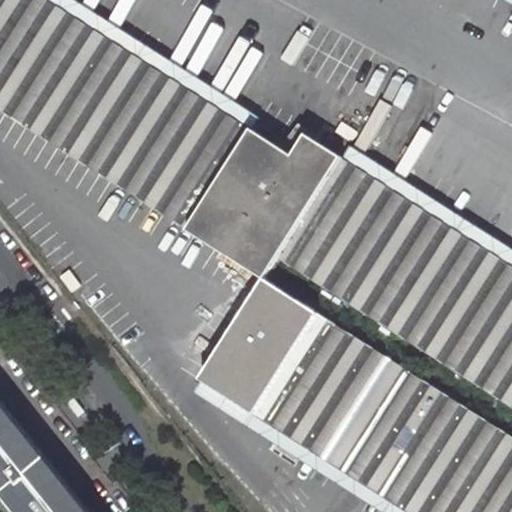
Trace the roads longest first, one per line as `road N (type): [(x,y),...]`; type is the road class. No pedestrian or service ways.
road 1 (unknown): [(301,511),(0,162)]
road 2 (tertiary): [(0,262),(116,406),(186,511)]
